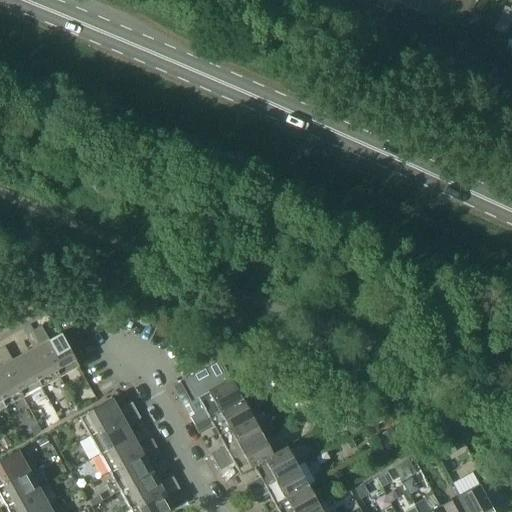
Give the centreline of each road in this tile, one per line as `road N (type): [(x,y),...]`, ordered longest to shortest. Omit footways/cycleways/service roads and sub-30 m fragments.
road 1 (primary): [(511,215),(23,0)]
road 2 (residential): [(0,330),(59,298),(87,311),(145,375),(213,511)]
